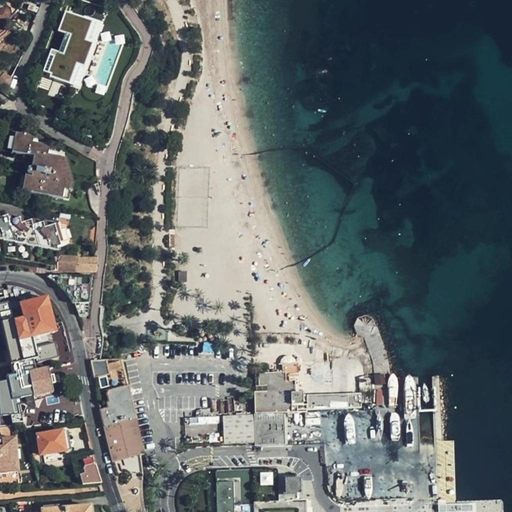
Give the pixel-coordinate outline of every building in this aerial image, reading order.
[(0,25),(7,20),(9,17),(10,13),(8,7),(7,6),(4,8),(2,5),(0,7),(0,25)] [(19,14),(15,20),(23,26),(28,20),(19,14)] [(5,26),(0,29),(0,42),(11,34),(5,26)] [(101,43),(102,38),(94,36),(77,32),(72,49),(85,53),(77,80),(104,88),(108,74),(95,70),(98,60),(110,64),(111,62),(115,49),(115,47),(101,43)] [(103,34),(102,38),(101,43),(115,47),(117,38),(103,34)] [(95,70),(108,74),(110,64),(98,60),(95,70)] [(59,67),(43,63),(36,90),(52,94),(59,67)] [(0,73),(0,89),(8,95),(11,80),(0,73)] [(30,137),(16,134),(12,152),(34,157),(31,169),(29,168),(27,174),(29,176),(32,177),(32,178),(25,177),(22,192),(62,200),(65,184),(63,174),(59,173),(60,167),(58,158),(47,156),(48,151),(41,146),(33,144),(33,139),(30,137)] [(2,242),(13,238),(8,224),(6,219),(0,220),(0,234),(1,236),(2,242)] [(15,245),(25,241),(20,227),(18,221),(8,224),(13,238),(15,245)] [(27,247),(38,244),(33,229),(31,223),(20,227),(25,241),(27,247)] [(40,250),(49,247),(44,231),(42,226),(33,229),(38,244),(40,250)] [(49,247),(51,253),(61,250),(59,243),(54,227),(44,231),(49,247)] [(64,229),(54,227),(59,243),(67,241),(64,229)] [(155,238),(147,238),(146,250),(154,251),(155,238)] [(97,259),(82,258),(82,257),(76,257),(59,256),(59,272),(97,273),(97,259)] [(88,316),(92,280),(48,278),(48,279),(59,288),(67,296),(74,306),(76,306),(79,317),(88,316)] [(53,326),(47,301),(40,295),(26,290),(7,286),(12,312),(23,363),(38,360),(38,362),(49,362),(49,356),(43,356),(43,353),(36,355),(32,340),(55,334),(53,326)] [(0,290),(0,307),(13,366),(23,363),(12,312),(8,313),(3,290),(0,290)] [(254,414),(284,413),(298,413),(297,411),(361,408),(360,394),(309,396),(303,398),(303,393),(296,393),(296,381),(291,382),(291,377),(299,377),(299,363),(296,364),(295,358),(290,356),(285,356),(281,360),(279,365),(282,364),(282,372),(276,372),(272,373),(269,373),(269,371),(255,371),(255,387),(265,387),(265,391),(254,392),(254,414)] [(105,361),(90,363),(92,371),(106,369),(105,361)] [(117,361),(105,361),(106,369),(92,371),(94,380),(108,376),(112,391),(106,393),(109,404),(107,405),(108,409),(100,411),(104,427),(131,421),(117,361)] [(14,411),(17,425),(24,424),(18,399),(34,396),(34,397),(41,395),(53,393),(51,385),(49,377),(47,368),(35,371),(34,367),(23,370),(24,373),(7,377),(12,401),(7,402),(9,412),(14,411)] [(9,412),(12,426),(17,425),(14,411),(9,412)] [(254,414),(255,446),(285,445),(284,413),(254,414)] [(139,455),(131,421),(104,427),(115,469),(120,484),(125,474),(141,476),(139,455)] [(69,432),(37,438),(40,457),(44,456),(45,465),(64,462),(63,453),(73,451),(69,432)] [(27,435),(33,458),(37,458),(33,437),(34,437),(33,434),(27,435)] [(15,438),(1,439),(1,444),(0,444),(0,473),(18,472),(15,438)] [(84,469),(95,466),(92,455),(81,458),(84,469)] [(82,486),(100,484),(95,466),(84,469),(84,471),(82,471),(83,475),(80,476),(82,486)] [(300,511),(300,481),(278,482),(278,472),(277,470),(271,469),(216,471),(217,511),(300,511)]
